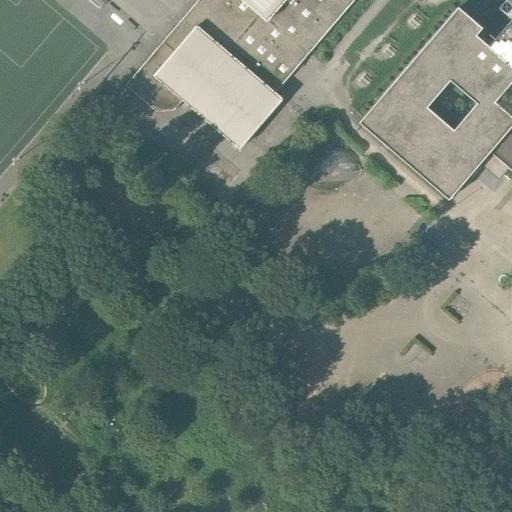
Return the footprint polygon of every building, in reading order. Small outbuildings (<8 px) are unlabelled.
[(196,28),(274,95),(356,0),(505,0),(511,5),(511,0),(277,0),(262,18),(241,0),(198,0),(125,86),(155,112),(172,112),(182,100),(154,77),(196,28)] [(241,0),(262,18),(277,0),(241,0)] [(511,16),(487,46),(473,33),(479,26),(456,6),(356,122),(446,199),(488,150),(511,170),(511,16)] [(274,95),(196,28),(154,77),(182,100),(239,150),(281,101),(274,95)] [(99,208),(117,190),(101,173),(82,191),(99,208)]
